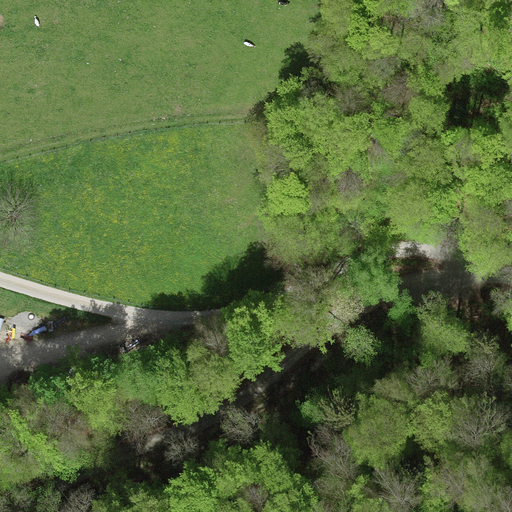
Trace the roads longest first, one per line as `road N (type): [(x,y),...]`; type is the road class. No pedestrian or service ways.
road 1 (unclassified): [(16,511),(98,464),(232,407),(377,290),(419,278),(511,275)]
road 2 (track): [(511,144),(316,105),(131,122),(0,153)]
road 3 (track): [(0,279),(92,306),(172,317),(238,312),(384,250),(459,252),(471,274)]
road 4 (track): [(134,312),(71,342),(0,358)]
